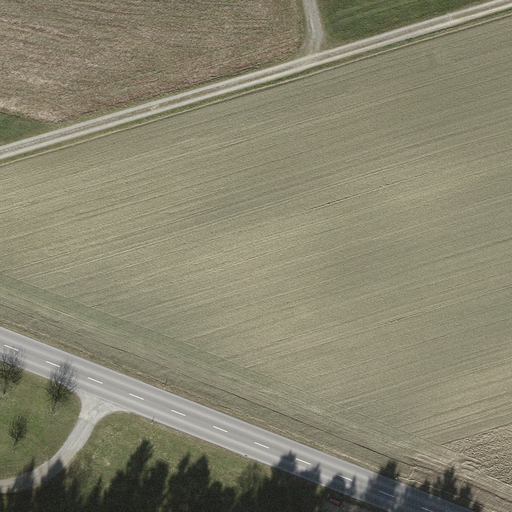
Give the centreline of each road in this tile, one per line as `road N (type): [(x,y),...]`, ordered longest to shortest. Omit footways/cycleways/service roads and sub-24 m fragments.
road 1 (track): [(511,8),(0,154)]
road 2 (tertiary): [(425,511),(0,347)]
road 3 (track): [(0,492),(45,477),(77,450),(110,390)]
